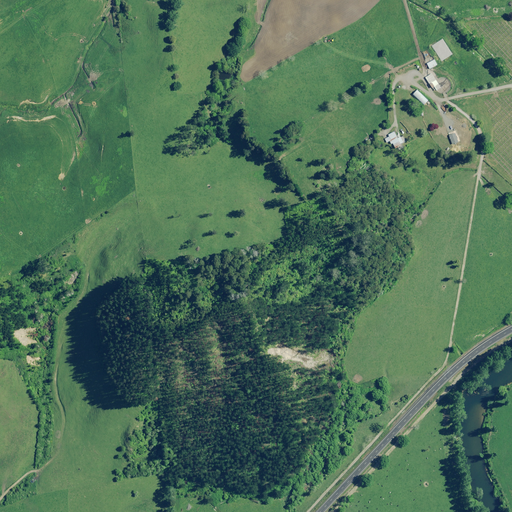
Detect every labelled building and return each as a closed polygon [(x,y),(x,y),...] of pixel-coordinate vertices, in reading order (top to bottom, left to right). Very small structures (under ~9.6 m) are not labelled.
[(437,65),(434,60),(427,63),(429,69),(437,65)] [(433,89),(435,88),(436,90),(441,87),(431,73),(425,77),(433,89)] [(428,100),(417,90),(413,94),(424,105),(428,100)] [(468,128),(461,120),(454,127),(460,135),(468,128)] [(397,138),(394,131),(388,134),(389,137),(384,139),(386,142),(389,141),(391,144),(392,143),(393,144),(395,148),(401,145),(400,144),(403,142),(400,137),(397,138)]
